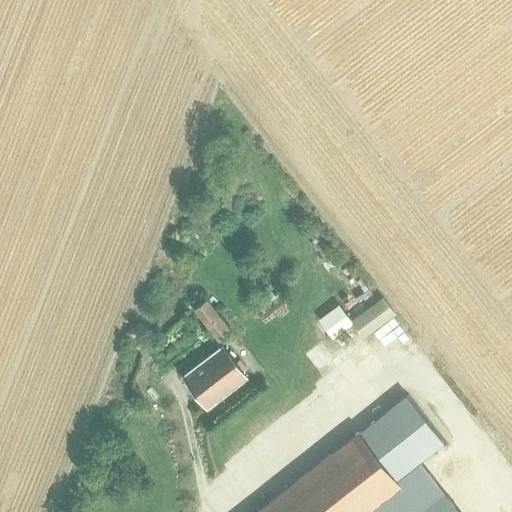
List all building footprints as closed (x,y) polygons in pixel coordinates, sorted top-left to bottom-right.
[(353,263),(339,268),(344,285),(359,280),(353,263)] [(332,336),(351,322),(362,337),(394,313),(382,297),(350,321),(339,306),(320,320),(332,336)] [(194,309),(219,342),(232,332),(207,299),(194,309)] [(313,334),(299,342),(312,365),(326,357),(313,334)] [(182,376),(207,408),(246,377),(222,346),(182,376)] [(336,449),(255,511),(458,511),(420,463),(437,449),(446,442),(408,394),(358,434),(357,433),(336,449)]
